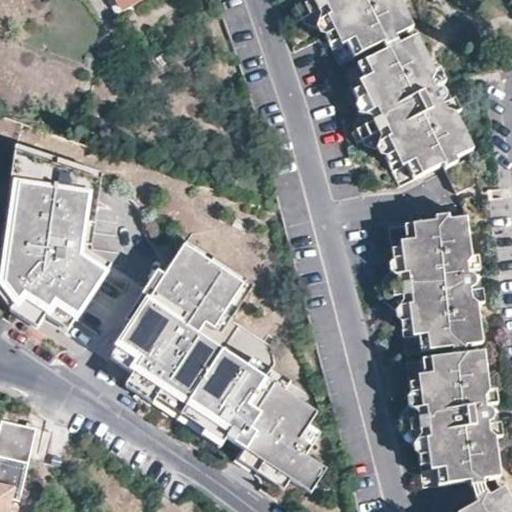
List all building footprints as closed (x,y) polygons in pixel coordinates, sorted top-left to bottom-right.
[(111,0),(118,10),(123,7),(118,0),(111,0)] [(292,0),(291,0),(296,11),(314,3),(338,55),(378,37),(379,40),(393,33),(392,30),(410,21),(399,0),(292,0)] [(395,37),(393,33),(379,40),(381,44),(342,63),(367,115),(350,123),(355,134),(372,126),(397,177),(468,142),(452,108),(458,105),(453,95),(441,100),(441,96),(443,94),(445,90),(444,86),(443,83),(441,82),(438,81),(435,81),(431,82),(429,78),(442,72),(437,62),(430,65),(413,29),(395,37)] [(15,145),(0,248),(0,277),(17,296),(57,309),(75,292),(91,170),(15,145)] [(477,175),(465,150),(440,161),(452,187),(477,175)] [(102,173),(91,170),(75,292),(57,309),(17,296),(0,277),(0,297),(6,306),(16,316),(18,317),(27,324),(36,328),(44,317),(65,333),(111,264),(92,249),(102,173)] [(448,351),(463,349),(463,345),(482,342),(478,305),(485,304),(483,292),(470,293),(469,289),(472,288),(474,286),(476,283),(476,280),(476,277),(474,275),(472,273),(470,272),(467,272),(466,269),(479,266),(478,255),(471,256),(464,216),(388,227),(395,282),(376,285),(378,298),(396,296),(405,352),(448,347),(448,351)] [(181,238),(171,252),(185,262),(195,248),(181,238)] [(310,494),(326,470),(305,456),(311,448),(300,440),(309,425),(318,413),(200,333),(207,322),(212,326),(233,295),(219,285),(229,271),(195,248),(185,262),(171,252),(154,277),(163,284),(132,330),(114,356),(128,366),(126,368),(310,494)] [(229,271),(219,285),(233,295),(243,281),(229,271)] [(163,284),(154,277),(123,323),(132,330),(163,284)] [(464,354),(463,349),(448,351),(449,356),(406,362),(414,419),(394,422),(396,434),(415,432),(423,488),(497,478),(502,478),(496,439),(503,438),(502,426),(488,428),(487,424),(490,423),(493,421),(495,418),(495,415),(495,412),(493,410),(491,408),(488,407),(485,407),(484,404),(498,402),(496,390),(489,391),(484,351),(464,354)] [(17,511),(37,427),(3,420),(0,433),(0,511),(17,511)] [(309,425),(300,440),(311,448),(321,433),(309,425)] [(511,511),(511,500),(504,487),(500,489),(460,511),(511,511)]
